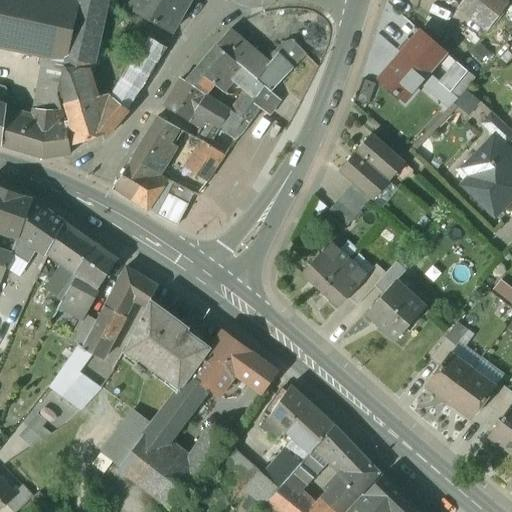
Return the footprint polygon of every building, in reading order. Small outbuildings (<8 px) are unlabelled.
[(0,0),(0,43),(33,51),(37,36),(43,6),(43,0),(0,0)] [(79,0),(64,68),(86,68),(89,68),(104,0),(79,0)] [(134,0),(130,8),(171,32),(189,0),(134,0)] [(506,2),(503,0),(467,0),(461,8),(486,28),(506,2)] [(73,13),(43,6),(37,36),(51,39),(67,42),(73,13)] [(261,59),(228,31),(217,44),(250,71),(261,59)] [(407,48),(388,70),(411,90),(425,75),(421,71),(433,57),(441,48),(422,31),(412,43),(407,48)] [(150,38),(114,98),(126,109),(150,74),(167,47),(150,38)] [(51,39),(42,80),(37,125),(40,126),(66,122),(58,89),(67,42),(51,39)] [(407,39),(403,44),(407,48),(412,43),(407,39)] [(269,65),(283,78),(307,56),(294,42),(281,45),(266,63),(269,65)] [(216,46),(196,70),(212,82),(223,90),(241,66),(216,46)] [(467,71),(441,48),(433,57),(449,71),(439,83),(443,86),(449,92),(467,71)] [(250,71),(248,73),(257,79),(269,65),(266,63),(261,59),(250,71)] [(269,65),(257,79),(271,91),(283,78),(269,65)] [(86,68),(64,68),(63,75),(61,87),(63,96),(65,96),(71,121),(98,115),(95,103),(86,68)] [(186,83),(181,80),(164,106),(189,121),(205,94),(212,82),(196,70),(186,83)] [(411,90),(388,70),(380,79),(403,100),(411,90)] [(271,91),(257,79),(247,92),(263,103),(271,91)] [(376,84),(365,80),(357,100),(368,105),(376,84)] [(439,83),(435,87),(439,91),(443,86),(439,83)] [(6,86),(0,84),(0,91),(9,93),(6,86)] [(471,114),(480,98),(465,90),(456,106),(471,114)] [(282,100),(271,91),(263,103),(273,111),(282,100)] [(233,110),(207,92),(205,94),(189,121),(201,128),(208,117),(226,130),(230,124),(236,128),(244,118),(233,110)] [(247,92),(233,110),(244,118),(250,122),(260,108),(263,103),(247,92)] [(71,121),(66,122),(70,145),(107,132),(126,109),(114,98),(102,107),(95,103),(98,115),(71,121)] [(511,138),(511,130),(491,111),(480,122),(495,136),(505,146),(511,138)] [(24,123),(6,115),(3,144),(43,158),(72,154),(70,145),(66,122),(40,126),(37,125),(25,119),(24,123)] [(172,124),(158,116),(132,159),(150,169),(158,173),(159,170),(166,159),(174,144),(164,138),(172,124)] [(405,162),(372,133),(356,152),(389,181),(405,162)] [(511,152),(505,146),(495,136),(467,165),(473,170),(473,178),(464,186),(495,215),(511,197),(511,152)] [(204,141),(185,167),(199,176),(207,181),(225,155),(204,141)] [(389,181),(356,152),(339,171),(371,199),(373,200),(389,181)] [(150,169),(132,159),(114,187),(131,199),(147,174),(150,169)] [(176,165),(166,159),(159,170),(170,176),(173,171),(176,165)] [(147,174),(131,199),(147,210),(156,197),(162,188),(163,187),(147,174)] [(207,181),(199,176),(195,183),(202,188),(207,181)] [(198,194),(168,180),(163,187),(162,188),(190,199),(200,205),(204,199),(198,194)] [(371,199),(353,183),(345,191),(363,208),(371,199)] [(32,200),(0,188),(0,227),(19,235),(32,200)] [(363,208),(345,191),(337,201),(355,217),(363,208)] [(188,204),(167,193),(162,202),(156,214),(177,225),(188,204)] [(156,197),(147,210),(154,214),(162,202),(156,197)] [(65,223),(32,200),(19,235),(12,253),(29,263),(38,246),(48,252),(65,223)] [(355,217),(337,201),(330,209),(348,225),(355,217)] [(94,244),(65,223),(48,252),(64,263),(76,271),(94,244)] [(333,242),(303,275),(320,290),(350,258),(333,242)] [(94,244),(76,271),(77,272),(99,287),(117,259),(94,244)] [(350,258),(320,290),(339,308),(349,297),(369,276),(368,275),(350,258)] [(387,273),(375,286),(384,294),(395,283),(395,284),(407,271),(397,262),(387,273)] [(64,263),(46,289),(62,300),(63,298),(77,272),(76,271),(64,263)] [(377,264),(368,275),(369,276),(349,297),(357,305),(375,286),(387,273),(377,264)] [(127,267),(109,300),(108,299),(97,320),(92,330),(111,341),(146,278),(127,267)] [(99,287),(77,272),(63,298),(86,310),(99,287)] [(511,300),(511,289),(500,282),(495,289),(511,300)] [(395,284),(395,283),(384,294),(368,312),(397,339),(425,308),(411,295),(409,296),(395,284)] [(183,322),(152,299),(123,352),(136,362),(139,359),(155,372),(158,368),(182,387),(188,379),(189,380),(193,376),(213,347),(182,324),(183,322)] [(84,313),(70,339),(79,345),(83,347),(92,330),(97,320),(84,313)] [(278,372),(223,334),(213,347),(193,376),(209,388),(217,394),(235,369),(264,390),(278,372)] [(446,338),(431,358),(441,366),(450,354),(451,355),(457,346),(446,338)] [(79,345),(65,364),(79,374),(92,354),(83,347),(79,345)] [(441,366),(427,384),(449,401),(472,371),(451,355),(450,354),(441,366)] [(114,368),(103,361),(93,375),(104,383),(114,368)] [(494,387),(472,371),(449,401),(471,417),(483,402),(494,387)] [(193,376),(189,380),(188,379),(182,387),(144,436),(163,450),(209,388),(193,376)] [(494,387),(483,402),(493,410),(508,390),(497,382),(494,387)] [(291,385),(270,415),(287,432),(298,417),(301,420),(311,404),(291,385)] [(508,390),(493,410),(503,418),(511,405),(511,391),(508,389),(508,390)] [(335,425),(311,404),(301,420),(298,417),(287,432),(310,454),(319,443),(335,425)] [(511,405),(503,418),(490,435),(511,451),(511,405)] [(21,436),(34,447),(49,430),(36,419),(21,436)] [(335,425),(319,443),(334,458),(350,441),(335,425)] [(213,430),(187,468),(204,482),(220,458),(230,443),(224,439),(213,430)] [(234,438),(228,434),(224,439),(230,443),(234,438)] [(163,450),(144,436),(121,466),(180,511),(182,511),(204,482),(187,468),(186,468),(163,450)] [(350,441),(334,458),(347,471),(329,491),(347,509),(380,472),(350,441)] [(260,469),(230,443),(220,458),(249,484),(260,469)] [(306,458),(285,482),(287,483),(300,494),(334,458),(319,443),(306,458)] [(291,444),(264,474),(280,488),(285,482),(306,458),(291,444)] [(422,511),(382,474),(347,511),(422,511)] [(0,478),(0,509),(7,503),(16,495),(15,494),(0,478)] [(300,494),(287,483),(272,501),(284,511),(307,511),(313,506),(300,494)] [(24,485),(15,494),(16,495),(7,503),(15,511),(17,511),(34,496),(24,485)]
